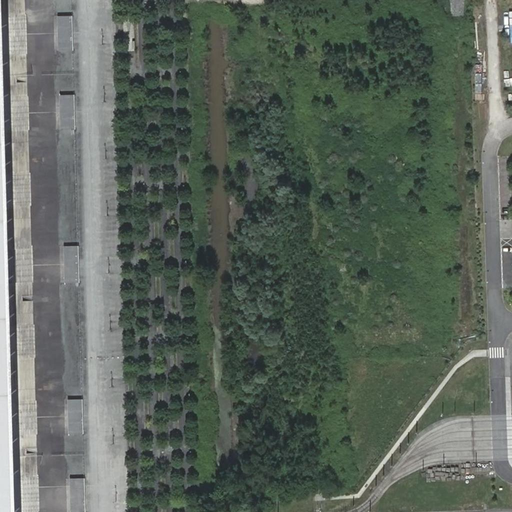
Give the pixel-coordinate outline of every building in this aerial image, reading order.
[(36,426),(33,298),(28,130),(26,52),(25,0),(0,0),(0,511),(38,511),(38,493),(36,426)] [(72,15),(58,15),(58,49),(73,49),(72,15)] [(74,94),(60,95),(60,128),(75,128),(74,94)] [(79,246),(64,246),(64,281),(79,281),(79,246)] [(82,399),(67,399),(68,433),(83,433),(82,399)] [(85,478),(70,478),(70,511),(71,511),(86,511),(85,478)]
